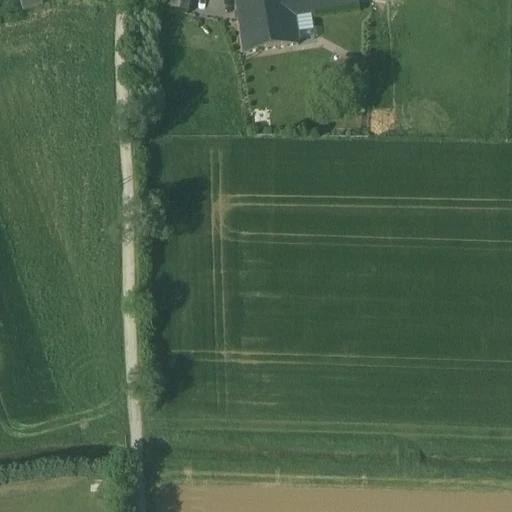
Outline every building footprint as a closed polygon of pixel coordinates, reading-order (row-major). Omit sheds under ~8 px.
[(190,0),(160,0),(158,10),(188,15),(190,0)] [(238,0),(242,25),(294,17),(291,0),(238,0)] [(358,0),(291,0),(294,17),(360,7),(358,0)] [(294,17),(242,25),(246,54),(298,47),(294,17)] [(358,68),(344,60),(329,88),(343,96),(358,68)]
